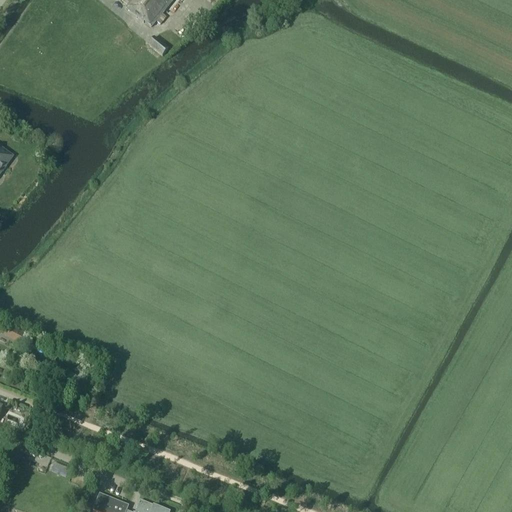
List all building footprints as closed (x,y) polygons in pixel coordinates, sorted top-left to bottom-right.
[(118,0),(118,1),(126,7),(124,10),(143,24),(144,23),(151,29),(155,23),(160,26),(166,19),(162,16),(174,0),(118,0)] [(167,51),(153,39),(147,47),(161,58),(167,51)] [(0,173),(3,173),(7,168),(6,165),(10,160),(9,157),(0,150),(0,173)] [(26,335),(19,331),(15,340),(21,343),(26,335)] [(67,478),(70,469),(56,463),(52,472),(67,478)] [(168,511),(153,506),(140,501),(135,511),(127,511),(129,506),(99,494),(92,511),(95,511),(168,511)]
